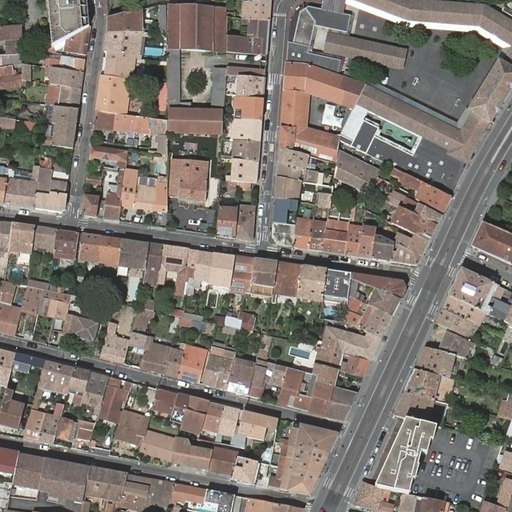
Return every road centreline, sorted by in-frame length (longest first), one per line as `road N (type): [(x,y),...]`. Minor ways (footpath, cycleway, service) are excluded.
road 1 (residential): [(0,339),(350,433)]
road 2 (residential): [(317,505),(0,442)]
road 3 (residential): [(260,251),(285,0)]
road 4 (secondary): [(340,510),(442,290)]
road 5 (residential): [(74,223),(98,0)]
road 6 (secondary): [(511,104),(421,280)]
road 7 (residential): [(74,223),(260,251)]
road 8 (secondary): [(421,280),(350,433)]
road 9 (residential): [(260,251),(421,280)]
